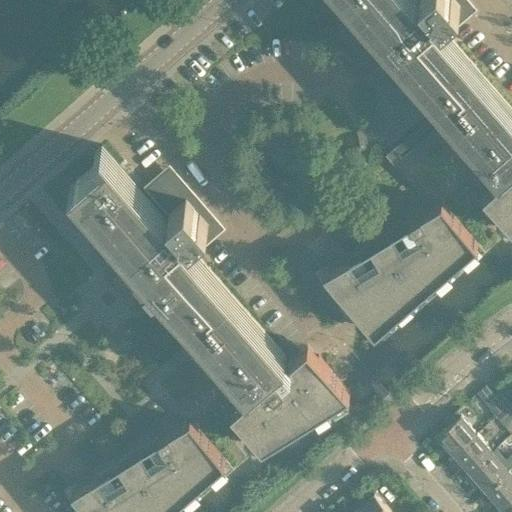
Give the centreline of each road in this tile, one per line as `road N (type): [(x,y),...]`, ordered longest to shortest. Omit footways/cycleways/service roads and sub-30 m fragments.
road 1 (residential): [(0,189),(220,0)]
road 2 (residential): [(511,322),(383,431)]
road 3 (residential): [(383,431),(287,511)]
